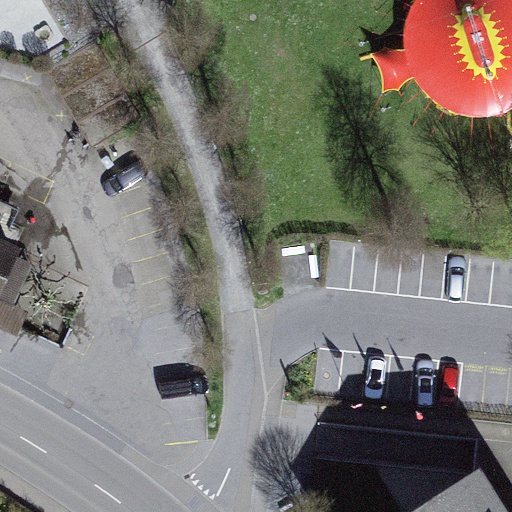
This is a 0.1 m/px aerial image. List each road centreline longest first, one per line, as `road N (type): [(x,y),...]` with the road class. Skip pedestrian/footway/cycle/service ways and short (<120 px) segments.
road 1 (residential): [(205,511),(232,470),(243,431),(242,335)]
road 2 (primary): [(133,511),(0,424)]
